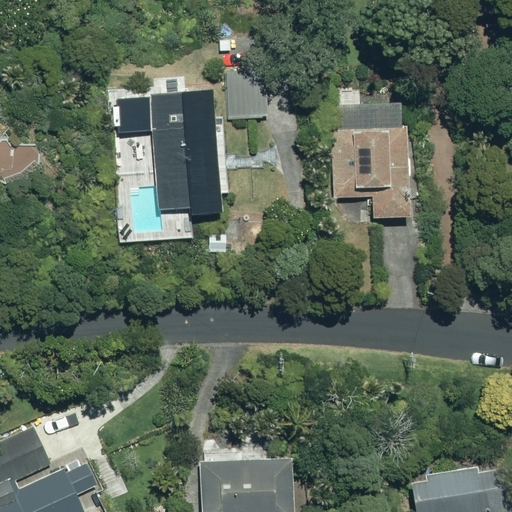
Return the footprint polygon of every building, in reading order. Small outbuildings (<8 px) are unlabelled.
[(404,0),(407,24),(502,12),(500,0),(404,0)] [(230,73),(232,121),(270,119),(268,72),(230,73)] [(193,213),(194,220),(224,218),(223,198),(229,198),(226,147),(219,147),(215,94),(152,99),(160,215),(193,213)] [(375,200),(376,221),(412,219),(408,129),(333,131),(336,200),(375,200)] [(289,511),(288,457),(197,458),(197,511),(289,511)] [(0,492),(0,511),(83,511),(75,493),(95,483),(85,462),(64,472),(61,464),(0,492)] [(409,478),(413,511),(510,511),(511,511),(504,463),(475,467),(474,462),(420,470),(421,476),(409,478)]
